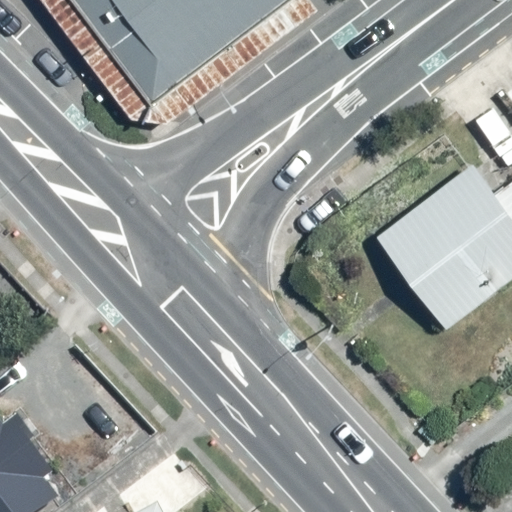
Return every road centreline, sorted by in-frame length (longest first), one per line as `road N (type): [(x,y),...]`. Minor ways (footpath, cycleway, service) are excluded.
road 1 (secondary): [(309,511),(0,164)]
road 2 (secondary): [(169,263),(492,0)]
road 3 (secondary): [(169,263),(407,511)]
road 4 (secondary): [(0,85),(169,263)]
